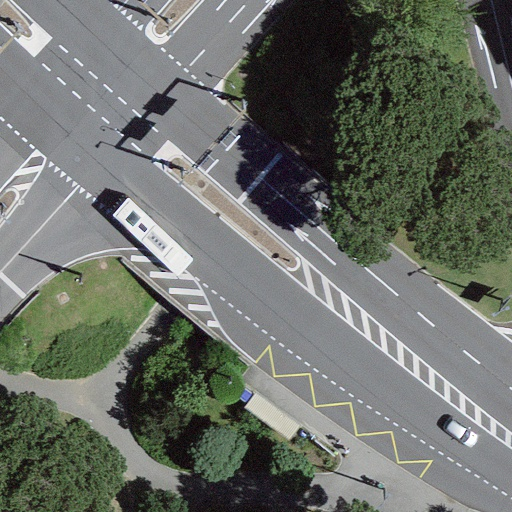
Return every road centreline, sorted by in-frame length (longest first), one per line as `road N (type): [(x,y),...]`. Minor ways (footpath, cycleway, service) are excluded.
road 1 (primary): [(104,100),(125,159),(153,201),(280,315),(417,419),(511,471)]
road 2 (primary): [(511,395),(424,333),(207,138),(168,116),(104,100)]
road 3 (secondary): [(0,268),(69,189),(104,100)]
road 4 (secondary): [(104,100),(191,55),(243,0)]
